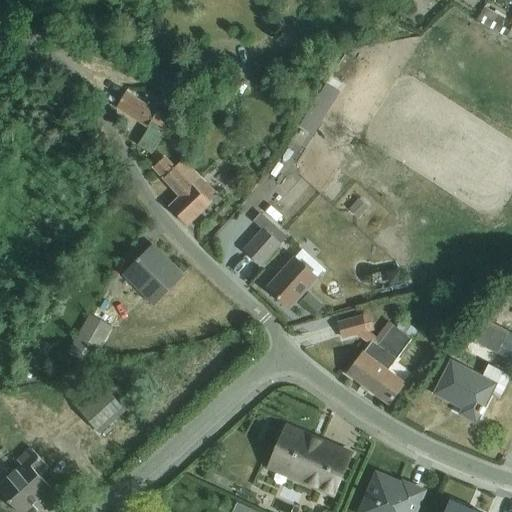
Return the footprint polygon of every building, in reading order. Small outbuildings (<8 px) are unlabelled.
[(511,0),(496,0),(496,3),(505,8),(511,4),(511,0)] [(207,103),(213,107),(225,113),(242,84),(230,77),(221,93),(215,89),(207,103)] [(300,126),(310,133),(338,92),(328,85),(300,126)] [(116,108),(147,127),(157,112),(126,92),(116,108)] [(152,131),(164,138),(182,105),(169,98),(152,131)] [(268,178),(287,187),(299,160),(281,151),(268,178)] [(154,166),(163,177),(179,197),(169,206),(187,225),(216,197),(199,179),(180,159),(173,165),(165,157),(154,166)] [(358,202),(351,210),(359,218),(366,209),(358,202)] [(270,221),(244,250),(262,266),(280,246),(279,246),(287,237),(270,221)] [(125,275),(153,304),(181,276),(171,266),(169,268),(150,250),(125,275)] [(294,259),(267,288),(290,309),(316,279),(294,259)] [(403,285),(399,270),(386,273),(389,288),(403,285)] [(308,293),(302,300),(317,313),(323,307),(308,293)] [(89,315),(63,359),(77,367),(78,364),(87,370),(112,328),(89,315)] [(367,332),(356,335),(369,345),(373,340),(379,344),(390,328),(393,325),(388,322),(376,338),(369,333),(374,331),(370,315),(362,317),(367,332)] [(367,332),(362,317),(339,324),(344,339),(356,335),(367,332)] [(510,332),(485,318),(472,341),(498,355),(510,332)] [(390,371),(418,332),(403,321),(397,328),(393,325),(390,328),(379,344),(373,340),(369,345),(347,375),(388,406),(406,382),(390,371)] [(59,354),(37,343),(30,355),(52,366),(59,354)] [(460,415),(476,423),(493,392),(502,396),(511,377),(488,366),(483,377),(452,361),(435,394),(463,409),(460,415)] [(75,384),(64,394),(99,434),(125,411),(96,378),(81,391),(75,384)] [(286,427),(268,467),(323,490),(335,495),(352,455),(340,450),(286,427)] [(22,467),(0,486),(0,491),(17,511),(25,511),(37,501),(42,506),(55,494),(41,477),(51,468),(30,448),(16,461),(22,467)] [(380,477),(364,511),(414,511),(422,493),(404,485),(402,489),(398,487),(399,485),(380,477)] [(285,483),(281,497),(300,502),(304,488),(285,483)] [(271,511),(273,510),(240,500),(236,511),(271,511)] [(474,511),(449,501),(444,511),(474,511)]
